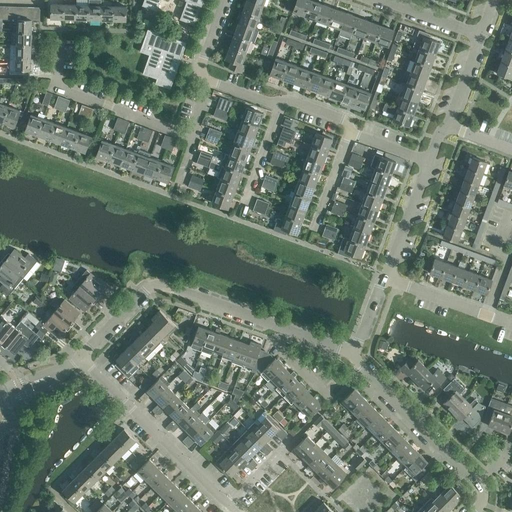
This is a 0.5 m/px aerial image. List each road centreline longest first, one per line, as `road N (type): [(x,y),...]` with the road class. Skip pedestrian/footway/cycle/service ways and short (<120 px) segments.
road 1 (tertiary): [(284,328),(158,285),(81,356)]
road 2 (residential): [(227,505),(81,356)]
road 3 (residential): [(189,136),(65,91),(56,77),(58,41)]
road 4 (residential): [(477,484),(354,353)]
road 5 (residential): [(511,324),(385,279)]
road 6 (tertiary): [(385,279),(429,161)]
road 7 (residential): [(237,221),(280,103)]
road 8 (residential): [(308,246),(350,129)]
